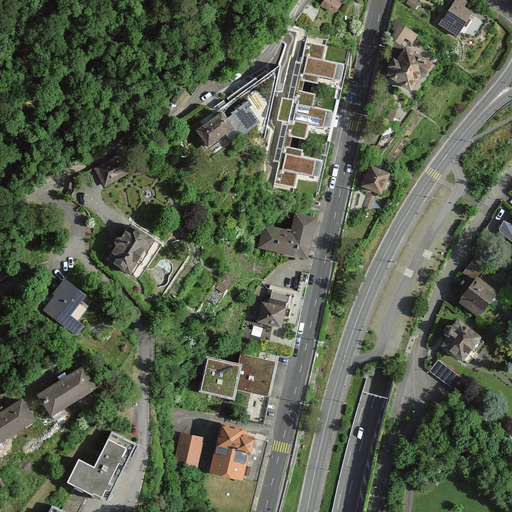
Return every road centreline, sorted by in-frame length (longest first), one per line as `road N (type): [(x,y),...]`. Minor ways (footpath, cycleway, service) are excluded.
road 1 (tertiary): [(264,511),(381,0)]
road 2 (primary): [(306,511),(334,388),(378,267),(448,151),(511,84)]
road 3 (motorway): [(511,83),(429,181),(370,289),(307,511)]
road 4 (motorway): [(345,511),(401,308),(454,207),(511,131)]
road 5 (residential): [(34,190),(70,211),(77,254),(133,302),(143,392),(140,438),(124,483)]
road 6 (residential): [(511,175),(457,259),(426,333),(417,368),(421,402)]
road 7 (residential): [(34,190),(220,89)]
